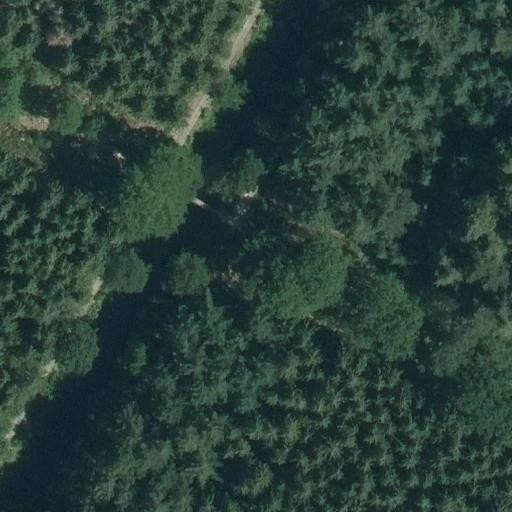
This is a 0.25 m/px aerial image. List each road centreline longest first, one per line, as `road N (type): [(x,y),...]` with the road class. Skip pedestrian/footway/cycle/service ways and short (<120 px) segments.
road 1 (track): [(59,511),(229,221)]
road 2 (track): [(229,221),(356,0)]
